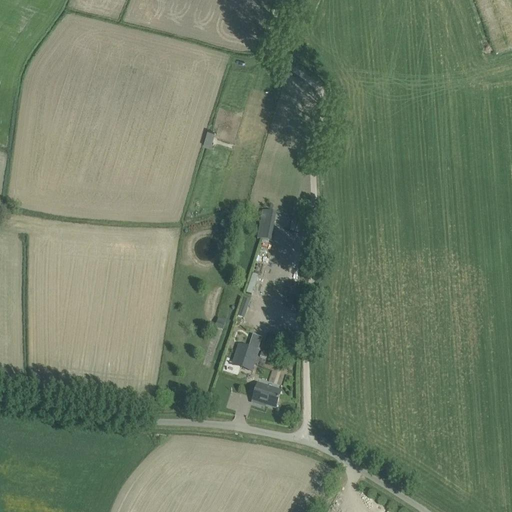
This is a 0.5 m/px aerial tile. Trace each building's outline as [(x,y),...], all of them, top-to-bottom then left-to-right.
[(208,130),(203,145),(213,148),(218,133),(208,130)] [(244,299),(237,317),(243,319),(250,301),(244,299)] [(225,322),(218,319),(215,328),(222,331),(225,322)] [(239,345),(232,366),(251,373),(258,351),(239,345)] [(257,385),(252,403),(261,406),(262,404),(265,405),(276,409),(281,393),(257,385)]
